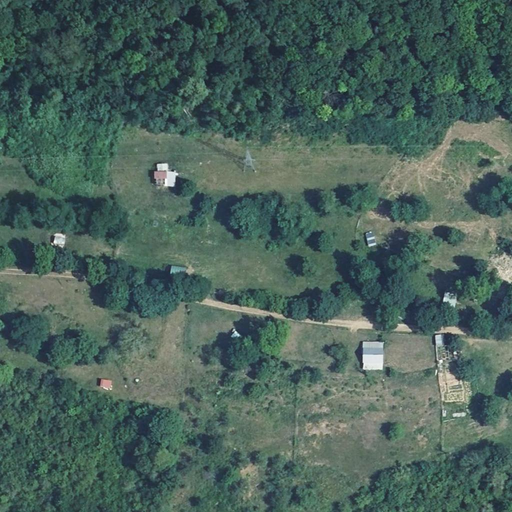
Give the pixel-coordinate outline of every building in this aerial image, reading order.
[(174,187),(175,172),(154,171),(153,178),(165,179),(164,186),(174,187)] [(376,244),(373,231),(365,233),(368,246),(376,244)] [(63,246),(65,236),(55,234),(53,244),(63,246)] [(171,265),(169,273),(184,276),(185,267),(171,265)] [(443,293),(444,308),(456,307),(455,293),(443,293)] [(434,336),(437,346),(444,345),(442,334),(434,336)] [(363,369),(383,369),(383,341),(362,341),(363,369)] [(100,379),(100,388),(111,388),(111,379),(100,379)]
